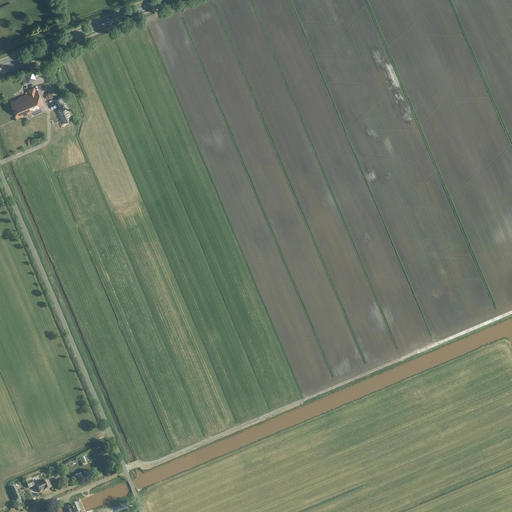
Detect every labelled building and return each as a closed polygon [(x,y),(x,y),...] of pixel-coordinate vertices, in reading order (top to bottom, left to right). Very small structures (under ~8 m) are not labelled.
[(24,73),(28,82),(35,79),(32,70),(24,73)] [(10,102),(17,118),(45,106),(38,90),(36,91),(34,87),(26,91),(28,94),(19,98),(10,102)] [(54,100),(58,109),(56,110),(62,123),(73,118),(63,96),(54,100)] [(32,480),(26,483),(28,489),(34,486),(32,480)] [(44,491),(51,488),(47,480),(40,484),(41,484),(36,486),(39,493),(44,491)] [(20,499),(15,486),(11,488),(16,501),(20,499)]
